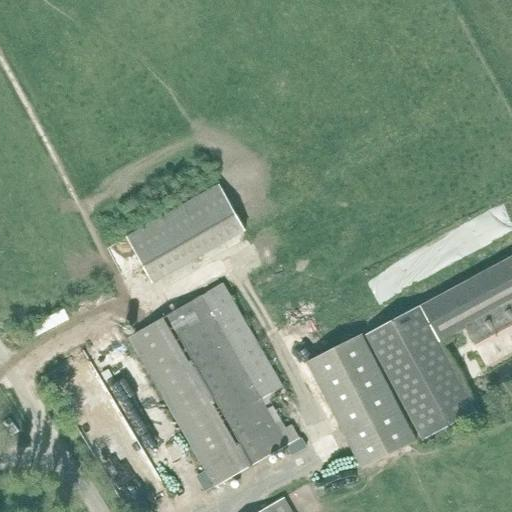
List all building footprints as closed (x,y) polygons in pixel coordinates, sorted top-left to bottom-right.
[(245,232),(239,221),(219,186),(126,238),(146,274),(153,284),(245,232)] [(511,350),(511,258),(420,309),(420,308),(367,337),(423,442),(476,414),(438,344),(466,329),(486,365),(511,350)] [(287,259),(256,279),(264,291),(294,271),(287,259)] [(130,338),(129,339),(215,488),(287,447),(301,439),(293,427),(286,431),(266,397),(274,393),(282,388),(223,285),(130,338)] [(305,304),(281,318),(300,349),(324,334),(305,304)] [(39,336),(72,319),(66,307),(33,324),(39,336)] [(308,363),(345,435),(362,470),(416,443),(362,336),(308,363)] [(120,370),(110,344),(93,351),(103,376),(120,370)] [(313,427),(327,420),(322,409),(319,411),(297,365),(287,369),(313,427)] [(261,511),(260,511),(290,511),(283,499),(268,508),(261,511)]
